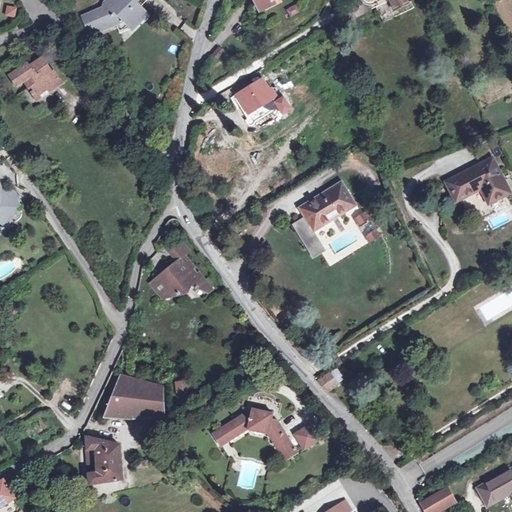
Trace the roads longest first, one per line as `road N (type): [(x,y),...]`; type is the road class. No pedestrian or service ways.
road 1 (tertiary): [(183,200),(231,277),(399,483)]
road 2 (unclassified): [(0,477),(63,442),(88,415),(127,325),(141,262),(183,200)]
road 3 (tertiary): [(213,0),(189,104),(183,200)]
road 4 (unknown): [(29,180),(127,325)]
road 5 (residential): [(399,483),(511,415)]
